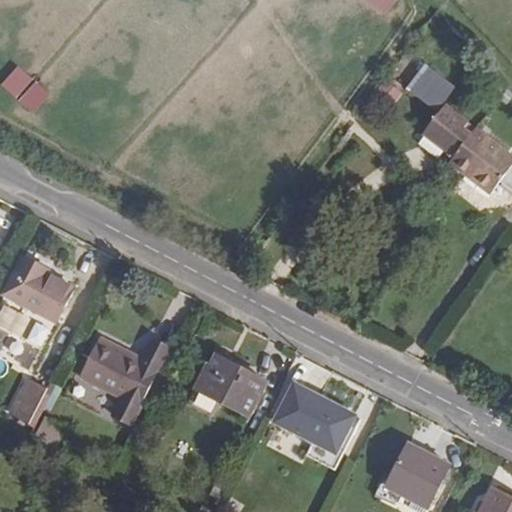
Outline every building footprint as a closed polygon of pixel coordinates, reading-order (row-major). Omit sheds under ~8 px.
[(395,0),(366,0),(366,1),(384,16),(396,0),(395,0)] [(457,86),(425,63),(406,88),(438,112),(457,86)] [(0,85),(31,113),(47,94),(16,67),(0,85)] [(387,81),(371,99),(386,112),(402,94),(387,81)] [(468,123),(445,106),(422,135),(445,152),(449,147),(457,153),(449,163),(490,194),(500,182),(511,190),(511,156),(476,129),(472,135),(463,129),(468,123)] [(49,270),(24,256),(5,294),(57,322),(75,287),(48,273),(49,270)] [(0,351),(0,355),(10,361),(31,318),(0,303),(0,330),(8,335),(0,351)] [(13,363),(30,371),(50,329),(33,321),(13,363)] [(113,415),(131,425),(170,349),(153,340),(142,363),(99,341),(79,376),(122,398),(113,415)] [(200,390),(217,356),(213,354),(188,403),(212,415),(219,400),(200,390)] [(249,415),(267,383),(217,356),(200,390),(249,415)] [(11,413),(29,422),(47,389),(28,380),(11,413)] [(336,452),(355,416),(295,385),(276,421),(336,452)] [(408,447),(388,486),(430,507),(451,465),(426,452),(424,455),(408,447)] [(511,511),(511,497),(494,488),(481,511),(511,511)] [(146,511),(149,506),(140,501),(133,511),(146,511)]
